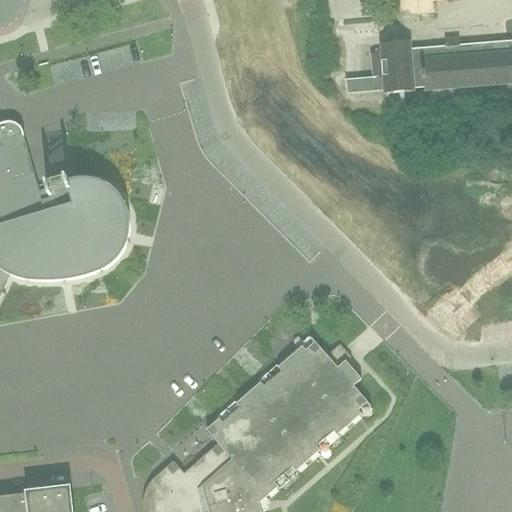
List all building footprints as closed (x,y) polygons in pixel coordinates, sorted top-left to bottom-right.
[(372,56),(373,78),(346,81),(347,96),(385,93),(385,95),(414,93),(413,88),(425,88),(426,92),(511,85),(511,42),(458,47),(458,40),(446,41),(447,48),(428,49),(428,51),(411,53),(410,43),(381,45),(382,55),(372,56)] [(377,115),(403,113),(402,104),(377,106),(377,115)] [(6,124),(0,125),(0,309),(6,296),(1,293),(10,275),(14,277),(24,281),(42,283),(53,282),(61,282),(78,280),(97,274),(111,266),(118,260),(127,246),(131,232),(130,222),(126,207),(124,201),(120,195),(115,190),(108,186),(99,182),(87,180),(78,181),(69,184),(68,178),(46,184),(48,191),(40,193),(24,137),(25,137),(23,133),(22,131),(21,129),(22,128),(22,127),(20,128),(16,125),(10,123),(10,121),(9,121),(9,123),(7,123),(6,124)] [(144,507),(144,511),(261,511),(260,505),(371,408),(354,388),(362,381),(347,363),(352,359),(340,346),(327,357),(312,340),(207,432),(219,445),(185,475),(174,463),(155,480),(149,488),(145,497),(144,507)] [(0,498),(0,511),(71,511),(69,490),(0,498)]
